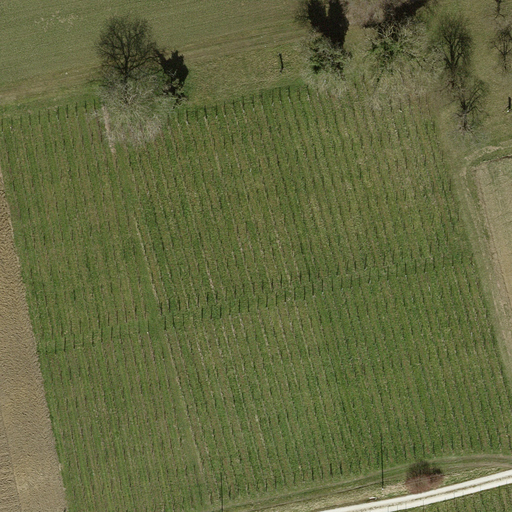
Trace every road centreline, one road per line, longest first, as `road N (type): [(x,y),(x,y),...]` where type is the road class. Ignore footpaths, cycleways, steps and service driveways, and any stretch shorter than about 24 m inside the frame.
road 1 (track): [(0,91),(423,0)]
road 2 (track): [(511,476),(351,511)]
